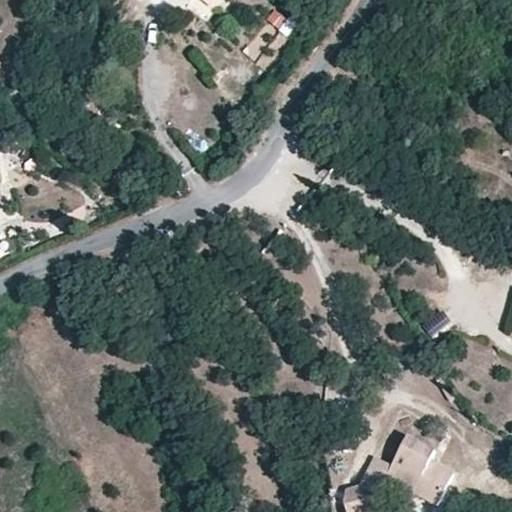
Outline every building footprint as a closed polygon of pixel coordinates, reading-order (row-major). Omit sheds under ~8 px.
[(271,11),(265,26),(291,37),(297,22),(271,11)] [(421,325),(433,340),(453,325),(442,309),(421,325)] [(436,507),(454,472),(431,460),(436,452),(408,438),(393,468),(376,459),(362,487),(379,496),(387,481),(415,496),(436,507)] [(376,511),(379,496),(362,487),(348,491),(346,507),(347,511),(376,511)] [(433,511),(436,507),(415,496),(408,508),(415,511),(433,511)]
